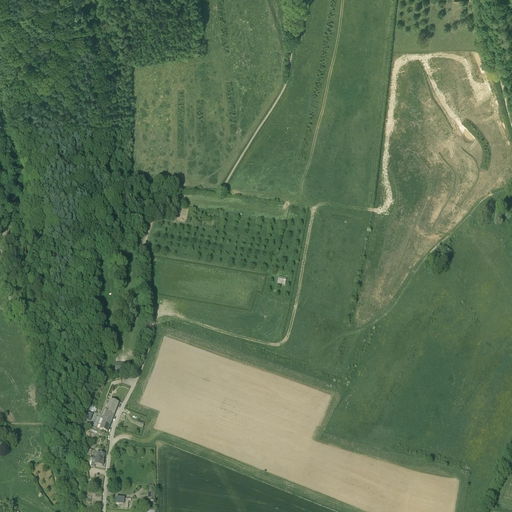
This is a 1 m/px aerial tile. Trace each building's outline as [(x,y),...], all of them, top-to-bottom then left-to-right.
[(130,364),(115,363),(115,371),(130,372),(130,364)] [(108,410),(115,413),(119,403),(110,400),(107,407),(109,408),(108,410)] [(103,419),(111,422),(115,413),(108,410),(108,412),(106,411),(103,419)] [(82,423),(85,424),(87,419),(90,421),(93,414),(89,413),(88,417),(84,416),(82,423)] [(111,422),(103,419),(103,420),(100,419),(99,424),(101,425),(100,430),(107,433),(107,432),(111,423),(111,422)] [(104,454),(94,453),(94,451),(91,450),(91,452),(90,458),(89,458),(89,459),(93,460),(103,461),(104,454)] [(94,466),(102,467),(103,461),(93,460),(89,459),(89,461),(91,462),(91,467),(94,468),(94,466)] [(116,502),(115,504),(120,505),(120,509),(128,509),(128,503),(131,503),(132,499),(116,498),(116,501),(115,502),(116,502)]
